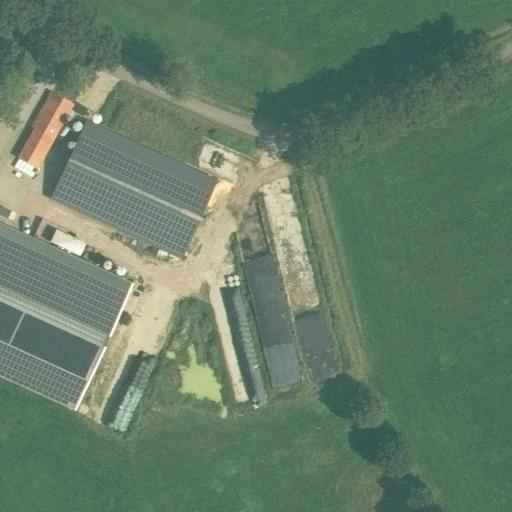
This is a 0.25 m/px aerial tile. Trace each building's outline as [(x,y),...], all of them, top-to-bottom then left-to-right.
[(36,170),(73,105),(50,92),(30,127),(33,128),(16,158),(36,170)] [(182,260),(215,180),(85,120),(49,200),(182,260)] [(215,206),(232,212),(241,187),(223,181),(215,206)] [(0,215),(6,219),(10,211),(0,206),(0,215)] [(0,229),(0,372),(74,406),(128,288),(0,229)]
